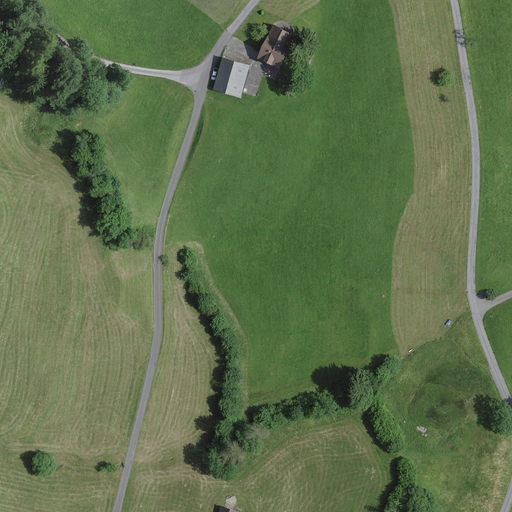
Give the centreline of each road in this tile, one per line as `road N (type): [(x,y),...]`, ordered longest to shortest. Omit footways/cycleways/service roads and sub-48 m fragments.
road 1 (unclassified): [(116,511),(160,336),(158,253),(167,202),(203,80),(255,0)]
road 2 (unclassified): [(454,0),(476,146),(472,302),(511,414)]
road 3 (track): [(33,0),(42,20),(88,55),(203,80)]
